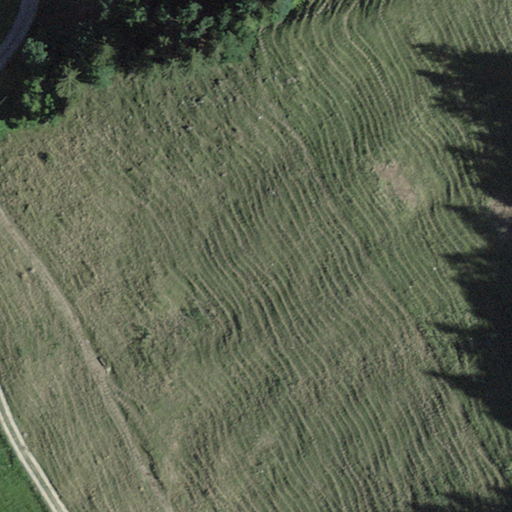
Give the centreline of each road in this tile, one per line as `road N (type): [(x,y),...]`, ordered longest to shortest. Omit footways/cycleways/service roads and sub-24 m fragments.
road 1 (track): [(0,206),(98,361),(169,511)]
road 2 (track): [(62,511),(0,402)]
